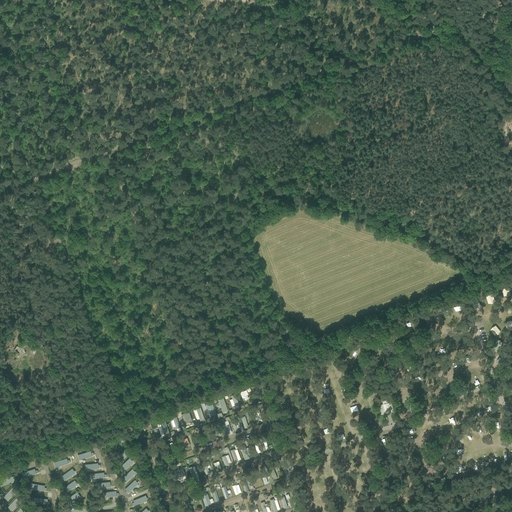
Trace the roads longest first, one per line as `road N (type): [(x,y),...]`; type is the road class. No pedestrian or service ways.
road 1 (unclassified): [(0,191),(447,29)]
road 2 (track): [(493,272),(196,385)]
road 3 (track): [(196,385),(0,460)]
road 4 (unknown): [(140,428),(254,383),(268,424)]
